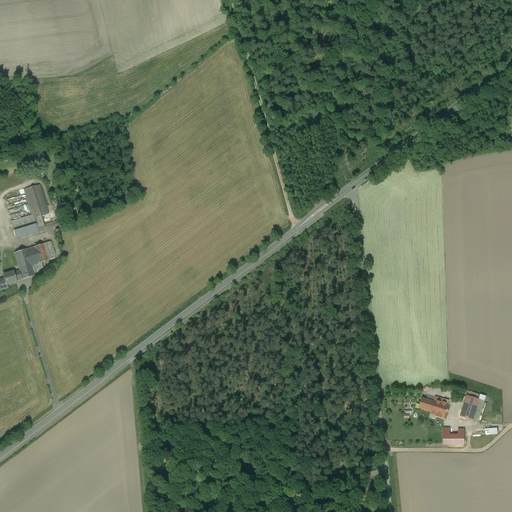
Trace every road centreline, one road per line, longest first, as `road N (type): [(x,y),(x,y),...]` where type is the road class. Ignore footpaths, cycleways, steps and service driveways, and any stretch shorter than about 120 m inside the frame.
road 1 (unclassified): [(0,456),(311,217)]
road 2 (unclassified): [(353,185),(389,511)]
road 3 (track): [(231,0),(296,228)]
road 4 (unclassified): [(353,185),(511,66)]
road 5 (track): [(384,470),(248,511)]
road 6 (track): [(58,412),(22,285)]
